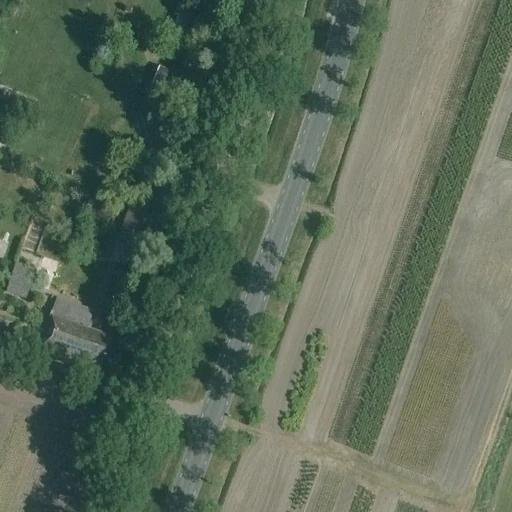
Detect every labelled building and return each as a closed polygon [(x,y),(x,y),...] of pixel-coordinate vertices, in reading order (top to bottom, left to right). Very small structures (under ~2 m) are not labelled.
[(195,14),(180,7),(166,42),(180,48),(195,14)] [(140,255),(160,205),(135,195),(115,245),(140,255)] [(7,295),(26,300),(34,272),(15,266),(7,295)] [(56,300),(52,313),(39,354),(73,366),(75,362),(97,369),(107,339),(86,332),(87,325),(88,325),(93,311),(56,300)] [(106,316),(98,314),(95,324),(103,326),(106,316)]
